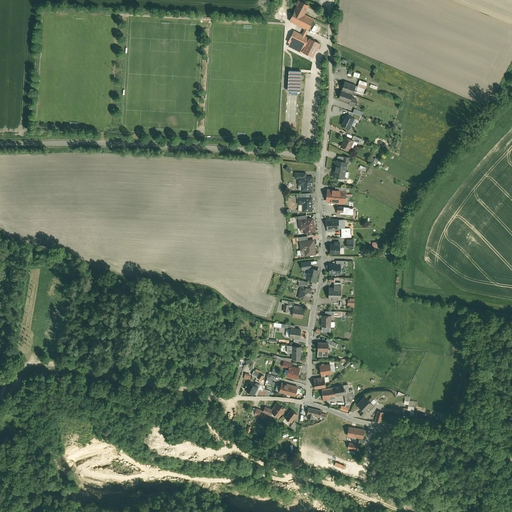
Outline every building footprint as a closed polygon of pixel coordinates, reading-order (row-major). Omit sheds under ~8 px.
[(306,26),(310,28),(316,16),(306,12),(311,3),(305,0),(299,0),(294,11),(290,19),(306,26)] [(306,45),(310,35),(307,33),(303,31),(295,28),(290,37),(293,39),(306,45)] [(315,56),(323,41),(310,35),(306,45),(304,49),(303,50),(315,56)] [(304,49),(306,45),(293,39),(291,43),(304,49)] [(303,68),(291,68),(290,88),(302,88),(303,68)] [(357,85),(345,81),(339,99),(349,102),(348,105),(354,107),(357,101),(351,99),(357,85)] [(353,113),(347,111),(342,122),(351,127),(357,115),(353,113)] [(361,117),(357,115),(351,127),(356,129),(362,117),(361,117)] [(355,132),(353,136),(356,138),(362,141),(364,136),(355,132)] [(353,136),(346,133),(342,144),(351,148),(356,138),(353,136)] [(343,158),(338,157),(335,174),(345,176),(348,159),(343,158)] [(303,188),(314,188),(314,175),(307,174),(302,174),(300,176),(299,183),(303,183),(303,188)] [(337,187),(329,186),(328,199),(347,200),(348,188),(337,187)] [(314,209),(314,194),(307,194),(300,194),(300,195),(299,201),(304,201),(304,209),(314,209)] [(317,230),(315,215),(309,216),(301,217),(300,217),(301,227),(306,226),(307,231),(317,230)] [(340,216),(328,216),(328,227),(329,226),(334,226),(341,226),(340,216)] [(318,251),(316,236),(310,237),(301,237),(302,248),(306,247),(307,253),(318,251)] [(336,240),(331,240),(331,241),(329,241),(329,250),(331,250),(331,251),(335,251),(344,251),(344,240),(342,240),(342,238),(336,238),(336,240)] [(313,257),(302,259),(304,266),(310,265),(312,264),(314,264),(313,257)] [(331,260),(331,269),(343,269),(343,262),(343,260),(338,260),(331,260)] [(316,277),(318,265),(314,264),(312,264),(310,265),(308,275),(316,277)] [(330,284),(330,296),(342,296),(342,279),(335,279),(335,284),(330,284)] [(312,298),(314,285),(309,284),(302,283),(299,295),(312,298)] [(293,314),(305,315),(306,305),(300,304),(300,303),(295,302),(294,310),(293,314)] [(327,312),(323,312),(323,324),(331,324),(331,312),(327,312)] [(301,336),(303,326),(296,325),(292,325),(291,335),(301,336)] [(326,340),(319,339),(319,348),(325,349),(330,349),(330,341),(330,340),(326,340)] [(289,353),(291,345),(287,345),(282,344),(281,351),(289,353)] [(294,346),(293,357),(301,357),(302,344),(294,344),(294,346)] [(290,365),(293,366),(294,364),(295,360),(292,359),(285,358),(284,360),(283,364),(290,365)] [(323,372),(326,372),(333,371),(332,361),(324,362),(324,363),(322,363),(323,372)] [(299,377),(302,366),(294,364),(293,366),(290,365),(288,374),(299,377)] [(316,386),(328,385),(327,380),(326,374),(323,375),(315,376),(316,386)] [(259,384),(253,380),(249,387),(255,391),(259,384)] [(298,386),(282,382),(281,385),(280,385),(279,386),(279,389),(280,389),(279,391),(279,392),(295,396),(297,391),(299,392),(300,389),(297,388),(298,386)] [(336,384),(338,394),(343,393),(343,391),(347,390),(345,383),(336,384)] [(332,397),(331,394),(335,393),(335,394),(338,394),(336,384),(323,386),(325,398),(332,397)] [(353,391),(345,392),(347,402),(353,401),(354,399),(353,391)] [(366,393),(358,401),(364,407),(360,410),(364,414),(367,410),(368,410),(376,402),(366,393)] [(284,406),(277,400),(271,407),(273,409),(278,413),(284,406)] [(404,405),(404,410),(415,411),(415,404),(414,404),(410,403),(409,403),(409,405),(404,405)] [(263,409),(266,411),(271,413),(273,409),(271,407),(265,404),(263,409)] [(257,406),(254,411),(261,414),(262,413),(263,409),(257,406)] [(299,410),(293,406),(287,414),(293,418),(299,410)] [(321,409),(308,406),(306,413),(308,413),(306,417),(315,419),(316,415),(319,416),(321,412),(321,409)] [(367,425),(351,422),(349,430),(360,432),(359,434),(362,434),(365,435),(367,425)]
